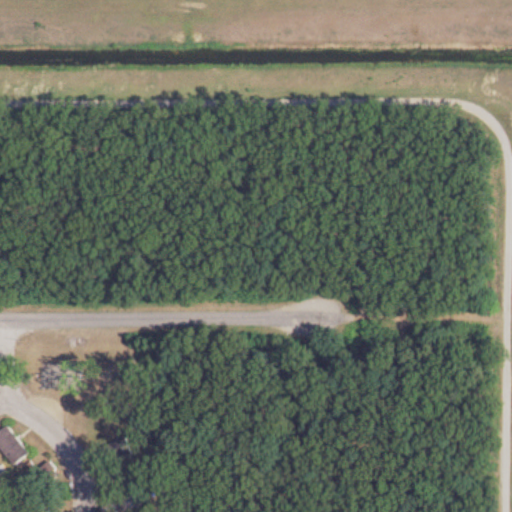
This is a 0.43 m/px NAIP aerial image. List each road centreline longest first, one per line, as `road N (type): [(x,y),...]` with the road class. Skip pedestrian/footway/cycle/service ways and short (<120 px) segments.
road 1 (residential): [(0,320),(332,322)]
road 2 (residential): [(87,511),(77,450),(28,409),(9,398),(0,404)]
